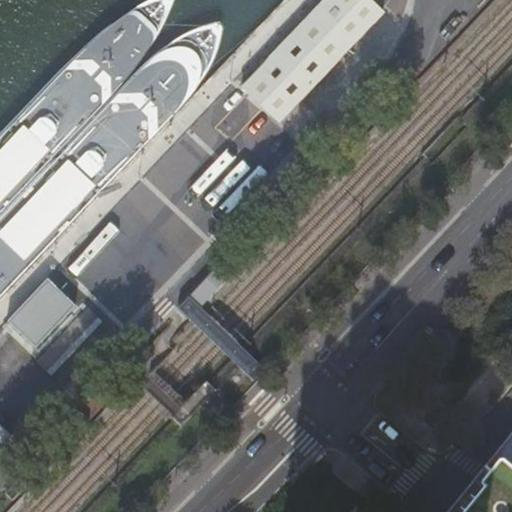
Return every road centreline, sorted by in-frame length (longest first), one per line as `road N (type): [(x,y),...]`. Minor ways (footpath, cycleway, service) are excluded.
road 1 (primary): [(511,185),(325,405)]
road 2 (primary): [(325,405),(213,511)]
road 3 (residential): [(432,497),(325,405)]
road 4 (residential): [(432,497),(511,406)]
